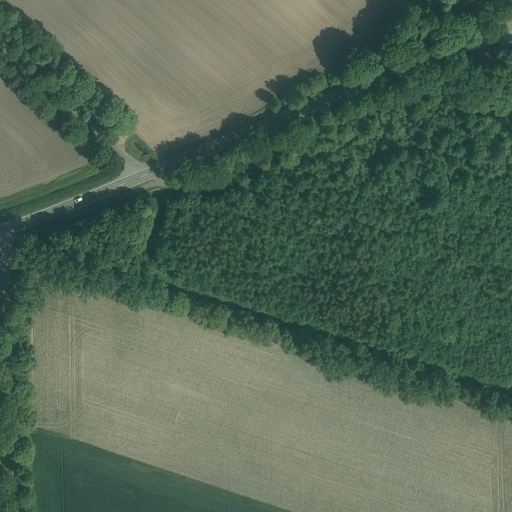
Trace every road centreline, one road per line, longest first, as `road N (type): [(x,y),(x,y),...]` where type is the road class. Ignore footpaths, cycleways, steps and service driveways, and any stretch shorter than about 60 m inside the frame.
road 1 (tertiary): [(141,172),(511,26)]
road 2 (track): [(27,511),(20,220)]
road 3 (unclassified): [(141,172),(0,45)]
road 4 (tertiary): [(0,226),(141,172)]
